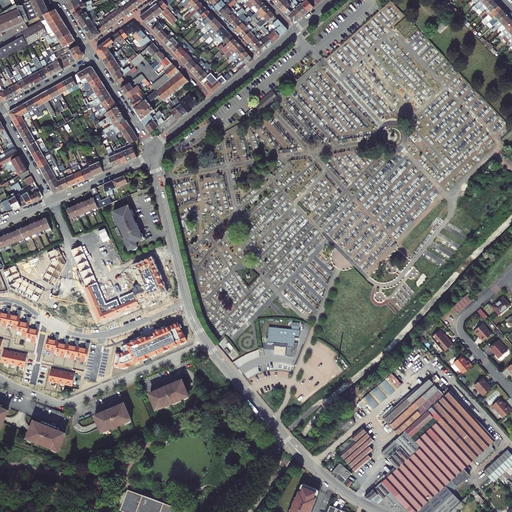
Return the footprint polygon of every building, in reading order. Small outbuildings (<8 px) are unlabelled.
[(0,33),(13,28),(26,22),(36,18),(49,12),(44,0),(25,0),(26,3),(24,4),(24,5),(20,5),(18,6),(17,4),(3,12),(0,14),(0,33)] [(72,0),(70,1),(66,3),(71,10),(76,7),(80,5),(76,0),(72,0)] [(76,7),(71,10),(73,14),(81,10),(85,7),(88,6),(93,4),(92,2),(94,1),(96,0),(92,0),(80,5),(76,7)] [(126,4),(123,6),(128,13),(135,7),(130,1),(129,0),(124,0),(124,1),(126,4)] [(164,0),(161,0),(158,2),(175,21),(178,18),(168,6),(170,5),(164,0)] [(200,0),(190,9),(184,15),(188,20),(194,14),(198,10),(198,9),(201,6),(202,7),(205,4),(201,0),(200,0)] [(200,0),(191,0),(191,1),(191,2),(187,5),(190,9),(200,0)] [(229,0),(226,3),(223,0),(220,0),(215,5),(222,12),(234,0),(229,0)] [(238,1),(236,0),(234,0),(222,12),(228,19),(235,12),(237,11),(234,7),(232,9),(231,8),(238,1)] [(258,12),(267,4),(262,0),(261,0),(256,5),(258,8),(256,11),(258,12)] [(295,2),(296,3),(306,15),(311,10),(303,2),(301,4),(297,0),(296,1),(294,0),(293,0),(295,2)] [(301,0),(303,2),(311,10),(316,6),(311,1),(309,0),(301,0)] [(488,0),(480,0),(477,4),(475,5),(479,9),(488,0)] [(495,1),(493,0),(488,0),(479,9),(483,13),(495,1)] [(292,4),(290,1),(282,8),(286,12),(293,5),(296,3),(295,2),(292,4)] [(486,18),(499,6),(495,1),(483,13),(480,15),(484,19),(486,18)] [(175,21),(158,2),(152,7),(159,15),(163,12),(174,23),(176,21),(175,21)] [(306,15),(296,3),(293,5),(296,8),(294,10),(302,18),(306,15)] [(209,8),(205,4),(202,7),(201,6),(198,9),(198,10),(194,14),(198,18),(198,17),(209,8)] [(265,16),(272,10),(267,4),(258,12),(263,18),(265,16)] [(296,8),(293,5),(286,12),(296,23),(297,23),(302,18),(294,10),(296,8)] [(123,6),(117,10),(122,17),(128,13),(123,6)] [(490,21),(502,9),(499,6),(486,18),(490,21)] [(73,14),(76,19),(86,12),(87,14),(88,13),(88,12),(85,7),(81,10),(73,14)] [(148,10),(155,18),(159,15),(152,7),(148,10)] [(209,8),(198,17),(202,22),(212,12),(209,8)] [(49,12),(36,18),(37,20),(38,20),(41,19),(42,21),(47,20),(59,14),(56,9),(49,12)] [(493,22),(495,24),(498,20),(506,13),(502,9),(490,21),(489,22),(491,24),(493,22)] [(117,10),(110,15),(115,22),(122,17),(117,10)] [(159,22),(158,21),(154,24),(151,21),(155,18),(148,10),(142,15),(154,28),(160,23),(159,22)] [(276,15),(272,10),(265,16),(267,18),(260,25),(262,28),(263,27),(270,21),(276,15)] [(86,12),(76,19),(83,29),(95,21),(99,18),(101,17),(102,16),(105,14),(103,11),(91,19),(87,14),(86,12)] [(204,27),(206,25),(216,17),(212,12),(202,22),(200,23),(204,27)] [(239,17),(235,12),(228,19),(232,23),(239,17)] [(498,25),(499,27),(510,17),(506,13),(498,20),(501,23),(498,25)] [(47,20),(42,21),(41,22),(49,35),(67,26),(59,14),(47,20)] [(354,44),(358,55),(362,56),(384,35),(383,31),(381,34),(380,35),(376,38),(375,34),(378,31),(377,29),(380,26),(375,25),(375,23),(377,22),(373,21),(382,17),(381,14),(378,14),(379,15),(375,16),(369,21),(369,24),(363,27),(357,32),(358,34),(353,38),(358,39),(353,41),(352,43),(357,41),(356,43),(354,44)] [(115,22),(110,15),(104,20),(109,27),(115,22)] [(248,18),(247,19),(237,28),(241,33),(251,24),(248,21),(253,17),(252,17),(251,15),(248,18)] [(273,25),(275,23),(280,19),(276,15),(270,21),(273,25)] [(216,17),(206,25),(210,30),(220,21),(216,17)] [(237,28),(247,19),(246,18),(243,21),(239,17),(232,23),(237,28)] [(502,32),(504,31),(511,22),(511,19),(510,17),(499,27),(499,28),(502,32)] [(99,23),(104,30),(109,27),(104,20),(99,23)] [(164,20),(160,23),(154,28),(158,33),(163,28),(168,24),(164,20)] [(279,28),(284,23),(281,20),(276,24),(279,28)] [(83,29),(86,33),(95,27),(97,25),(99,23),(98,22),(99,22),(98,22),(97,23),(95,21),(83,29)] [(134,21),(128,25),(134,32),(136,33),(143,28),(136,21),(134,21)] [(224,25),(220,21),(210,30),(203,36),(207,40),(215,33),(217,31),(224,25)] [(15,33),(20,31),(29,27),(26,22),(13,28),(15,33)] [(41,22),(29,27),(20,31),(29,45),(45,37),(49,35),(41,22)] [(442,22),(438,28),(442,31),(447,26),(442,22)] [(505,37),(511,30),(511,22),(504,31),(506,33),(505,34),(504,33),(499,38),(501,40),(505,37)] [(95,27),(86,33),(90,40),(92,40),(104,30),(99,23),(97,25),(99,28),(97,30),(95,27)] [(277,29),(283,35),(289,30),(289,29),(284,23),(279,28),(277,29)] [(245,37),(255,28),(251,24),(241,33),(245,37)] [(134,32),(128,25),(124,28),(130,35),(134,32)] [(228,29),(224,25),(217,31),(221,35),(228,29)] [(49,35),(45,37),(49,44),(59,39),(71,33),(67,26),(49,35)] [(130,35),(124,28),(120,31),(126,38),(130,35)] [(149,35),(143,28),(136,33),(142,41),(149,35)] [(169,34),(163,28),(158,33),(164,39),(169,34)] [(249,42),(256,36),(255,34),(258,31),(255,28),(245,37),(249,42)] [(219,37),(214,41),(218,45),(225,39),(231,33),(228,29),(221,35),(219,37)] [(276,30),(270,36),(275,42),(282,36),(276,30)] [(29,45),(20,31),(15,33),(18,40),(13,43),(17,51),(29,45)] [(120,31),(116,34),(124,44),(128,41),(126,38),(120,31)] [(177,39),(171,32),(169,34),(164,39),(170,45),(177,39)] [(261,32),(256,36),(249,42),(253,46),(260,40),(263,35),(261,32)] [(56,48),(58,50),(76,40),(71,33),(59,39),(61,43),(57,45),(58,47),(56,48)] [(231,33),(225,39),(229,43),(235,37),(231,33)] [(219,37),(216,34),(208,41),(210,42),(206,45),(208,47),(214,41),(219,37)] [(149,35),(142,41),(145,44),(152,38),(149,35)] [(267,37),(262,41),(268,48),(275,42),(270,36),(269,35),(267,37)] [(114,53),(111,48),(115,45),(114,43),(116,41),(113,37),(99,47),(98,49),(105,59),(114,53)] [(229,50),(239,41),(235,37),(229,43),(225,46),(229,50)] [(182,45),(177,39),(170,45),(176,51),(182,45)] [(58,50),(54,52),(57,57),(61,55),(70,50),(79,45),(76,40),(58,50)] [(260,40),(253,46),(259,53),(262,53),(268,48),(262,41),(260,40)] [(229,50),(233,54),(243,45),(239,41),(229,50)] [(155,55),(162,49),(155,42),(142,52),(146,57),(149,60),(151,59),(152,57),(151,57),(150,58),(145,53),(150,49),(155,55)] [(186,49),(189,46),(186,44),(185,42),(182,45),(176,51),(182,58),(189,52),(186,49)] [(0,58),(1,60),(17,51),(13,43),(0,50),(0,58)] [(79,45),(70,50),(71,52),(62,57),(61,55),(57,57),(58,60),(63,69),(67,67),(65,63),(64,62),(63,61),(68,58),(73,55),(82,50),(79,45)] [(243,45),(233,54),(237,59),(247,49),(243,45)] [(168,56),(162,49),(155,55),(159,60),(153,65),(155,68),(168,56)] [(247,49),(237,59),(236,59),(239,63),(250,54),(247,49)] [(47,52),(58,71),(63,69),(58,60),(56,61),(53,55),(52,55),(50,50),(47,52)] [(82,50),(73,55),(75,57),(69,60),(65,63),(67,67),(83,58),(84,54),(82,50)] [(121,55),(118,51),(114,53),(105,59),(107,63),(116,58),(121,55)] [(121,54),(121,55),(122,57),(118,59),(118,60),(116,58),(107,63),(111,68),(120,62),(124,59),(125,60),(129,57),(127,54),(125,51),(121,54)] [(51,64),(49,66),(53,74),(58,71),(47,52),(44,53),(51,64)] [(137,65),(146,57),(142,52),(140,54),(136,57),(132,60),(137,65)] [(192,56),(189,52),(182,58),(187,64),(196,55),(195,54),(192,56)] [(254,57),(250,54),(239,63),(237,65),(241,69),(254,59),(254,57)] [(196,55),(187,64),(192,69),(199,63),(202,61),(197,55),(196,55)] [(167,68),(174,62),(168,56),(155,68),(157,70),(163,64),(167,68)] [(48,77),(40,62),(37,57),(34,58),(41,70),(39,71),(44,80),(48,77)] [(121,65),(120,62),(111,68),(114,74),(121,69),(132,60),(130,58),(129,57),(125,60),(126,61),(122,64),(121,65)] [(45,60),(40,62),(48,77),(53,74),(49,66),(45,60)] [(167,68),(166,69),(169,72),(173,77),(158,89),(161,93),(167,100),(168,99),(171,97),(174,94),(176,93),(191,81),(174,62),(167,68)] [(199,63),(192,69),(195,73),(202,67),(199,63)] [(206,71),(209,68),(211,67),(209,65),(207,63),(202,67),(206,71)] [(29,88),(19,70),(18,69),(16,65),(14,67),(17,73),(15,75),(15,76),(19,82),(24,91),(29,88)] [(24,68),(29,77),(34,85),(39,82),(31,69),(29,65),(24,67),(24,68)] [(36,66),(31,69),(39,82),(44,80),(39,71),(36,66)] [(91,66),(73,76),(76,84),(78,82),(85,78),(95,71),(93,67),(91,66)] [(122,71),(121,69),(114,74),(119,80),(131,70),(132,69),(130,66),(122,71)] [(206,71),(202,67),(195,73),(199,77),(206,71)] [(209,68),(206,71),(199,77),(202,81),(211,73),(209,70),(210,69),(209,68)] [(34,85),(29,77),(27,78),(22,69),(19,70),(29,88),(34,85)] [(235,74),(231,70),(225,76),(228,80),(235,74)] [(19,94),(8,73),(7,71),(5,73),(6,75),(5,76),(7,81),(11,87),(9,88),(14,96),(19,94)] [(84,86),(99,76),(95,71),(85,78),(87,80),(81,84),(83,86),(84,86)] [(10,72),(8,73),(19,94),(24,91),(19,82),(17,83),(13,77),(11,73),(10,73),(10,72)] [(169,72),(153,84),(155,86),(157,89),(158,89),(173,77),(169,72)] [(202,81),(206,85),(216,75),(213,73),(212,72),(211,73),(202,81)] [(123,87),(126,93),(139,83),(147,77),(144,73),(135,79),(137,81),(133,83),(132,81),(123,87)] [(216,75),(206,85),(212,91),(214,91),(228,80),(225,76),(223,75),(218,78),(216,75)] [(0,83),(0,84),(9,99),(14,96),(9,88),(7,83),(4,85),(0,76),(0,83)] [(64,81),(69,89),(77,85),(76,84),(73,76),(64,81)] [(92,88),(102,81),(99,76),(84,86),(86,89),(85,89),(86,91),(92,88)] [(69,89),(64,81),(56,86),(61,94),(69,89)] [(95,93),(105,86),(102,81),(92,88),(93,90),(88,93),(90,96),(95,93)] [(139,83),(126,93),(130,98),(142,88),(139,83)] [(9,99),(0,84),(0,96),(2,101),(5,101),(9,99)] [(61,94),(56,86),(48,90),(53,98),(60,112),(64,110),(58,100),(63,97),(61,94)] [(108,91),(105,86),(95,93),(96,95),(91,98),(93,101),(98,97),(108,91)] [(142,88),(130,98),(132,102),(145,92),(142,88)] [(143,119),(156,109),(157,108),(151,101),(161,93),(158,89),(157,89),(151,95),(135,107),(143,119)] [(48,90),(40,94),(47,108),(52,116),(55,115),(47,101),(53,98),(48,90)] [(96,106),(111,96),(108,91),(98,97),(99,100),(94,103),(96,106)] [(145,92),(132,102),(135,107),(151,95),(147,91),(145,92)] [(278,98),(273,92),(256,106),(261,112),(278,98)] [(181,104),(178,106),(185,115),(190,111),(182,101),(176,93),(174,94),(177,98),(176,99),(177,101),(179,101),(180,102),(181,104)] [(194,93),(182,101),(190,111),(194,108),(193,107),(200,101),(194,93)] [(40,94),(24,103),(29,111),(30,113),(30,114),(31,117),(37,115),(38,117),(39,116),(39,117),(44,115),(42,111),(47,108),(40,94)] [(114,101),(111,96),(96,106),(98,108),(97,109),(98,111),(104,107),(114,101)] [(173,110),(175,113),(180,119),(185,115),(178,106),(177,105),(171,97),(168,99),(172,104),(174,105),(176,108),(173,110)] [(106,113),(117,106),(114,101),(104,107),(105,109),(101,112),(101,113),(99,114),(100,117),(106,113)] [(29,111),(24,103),(19,106),(23,114),(29,111)] [(13,120),(21,115),(23,114),(19,106),(10,111),(9,113),(13,120)] [(111,120),(122,113),(117,106),(106,113),(109,117),(98,123),(100,127),(111,120)] [(156,109),(143,119),(147,125),(163,113),(164,112),(162,109),(158,112),(156,109)] [(127,120),(122,113),(111,120),(113,124),(103,130),(105,134),(110,131),(127,120)] [(163,113),(147,125),(151,132),(159,126),(166,120),(163,116),(165,115),(163,113)] [(25,121),(21,115),(13,120),(16,125),(25,121)] [(10,142),(13,141),(1,119),(0,118),(0,129),(1,132),(3,132),(6,137),(7,136),(10,142)] [(174,124),(169,118),(166,120),(170,127),(174,124)] [(130,126),(127,120),(110,131),(112,133),(113,132),(113,133),(114,132),(116,134),(121,130),(122,132),(130,126)] [(170,127),(166,120),(159,126),(164,132),(170,127)] [(28,126),(25,121),(16,125),(19,131),(28,126)] [(19,131),(23,137),(31,133),(29,130),(33,128),(32,127),(35,126),(33,123),(28,126),(19,131)] [(130,126),(122,132),(128,140),(130,144),(131,143),(138,138),(130,126)] [(23,137),(27,145),(36,141),(31,133),(23,137)] [(130,148),(128,149),(132,159),(137,157),(131,143),(130,144),(128,140),(126,141),(128,145),(129,145),(130,148)] [(32,154),(45,146),(44,143),(39,146),(36,141),(27,145),(32,154)] [(125,150),(123,151),(128,161),(132,159),(128,149),(126,145),(125,142),(120,144),(122,149),(124,148),(125,150)] [(120,152),(118,153),(123,163),(128,161),(123,151),(122,149),(120,144),(116,146),(118,150),(119,150),(120,152)] [(5,151),(7,155),(18,149),(15,145),(10,148),(5,151)] [(36,162),(50,154),(49,152),(44,155),(42,152),(47,149),(45,146),(32,154),(36,162)] [(123,163),(118,153),(115,147),(113,148),(116,154),(114,155),(118,165),(123,163)] [(111,156),(109,157),(113,167),(118,165),(114,155),(112,151),(111,151),(110,148),(106,150),(108,155),(110,154),(111,156)] [(0,165),(4,164),(21,155),(18,149),(7,155),(0,159),(0,165)] [(46,160),(52,157),(50,154),(36,162),(40,167),(48,163),(46,160)] [(4,164),(7,169),(11,167),(17,177),(29,170),(21,155),(4,164)] [(103,171),(113,167),(109,157),(108,156),(105,157),(106,160),(100,162),(103,171)] [(51,169),(48,163),(40,167),(43,173),(51,169)] [(102,172),(98,163),(90,166),(94,175),(102,172)] [(78,171),(73,174),(77,183),(85,179),(82,170),(79,164),(76,166),(76,167),(78,171)] [(90,166),(82,170),(85,179),(94,175),(90,166)] [(70,175),(65,177),(69,187),(77,183),(73,174),(73,172),(71,168),(67,169),(70,175)] [(56,177),(51,169),(43,173),(47,182),(56,177)] [(60,174),(60,179),(63,189),(69,187),(65,177),(64,176),(62,172),(59,173),(60,174)] [(114,180),(117,187),(129,182),(126,175),(114,180)] [(58,180),(56,177),(47,182),(53,192),(55,192),(63,189),(60,179),(58,180)] [(114,180),(106,183),(105,185),(111,197),(111,196),(115,195),(120,193),(117,187),(114,180)] [(36,187),(29,191),(35,201),(43,198),(44,195),(36,181),(33,183),(36,187)] [(12,187),(15,193),(23,206),(29,204),(21,190),(23,188),(20,182),(12,187)] [(97,187),(92,189),(96,196),(100,194),(97,187)] [(35,201),(29,191),(26,193),(23,188),(21,190),(29,204),(35,201)] [(23,206),(15,193),(9,196),(16,209),(23,206)] [(111,197),(103,200),(98,202),(100,207),(101,208),(113,202),(111,196),(111,197)] [(90,199),(89,200),(93,210),(100,207),(98,202),(96,198),(91,200),(90,199)] [(87,202),(82,204),(87,213),(93,210),(89,200),(87,200),(87,202)] [(77,205),(75,205),(80,216),(87,213),(82,204),(77,206),(77,205)] [(132,209),(130,204),(115,211),(117,215),(120,222),(121,225),(119,226),(120,226),(122,233),(124,237),(126,237),(131,248),(134,247),(138,245),(139,245),(137,241),(142,238),(144,238),(142,233),(135,216),(132,209)] [(74,207),(69,209),(73,219),(80,216),(75,205),(74,206),(74,207)] [(43,219),(41,219),(46,230),(52,227),(48,218),(43,220),(43,219)] [(40,221),(35,223),(39,233),(46,230),(41,219),(40,220),(40,221)] [(29,224),(28,225),(32,236),(39,233),(35,223),(30,225),(29,224)] [(27,227),(22,229),(26,238),(32,236),(28,225),(26,226),(27,227)] [(16,230),(15,231),(19,241),(26,238),(22,229),(17,231),(16,230)] [(13,232),(8,234),(12,244),(19,241),(15,231),(13,231),(13,232)] [(3,235),(1,236),(2,237),(6,247),(12,244),(8,234),(3,237),(3,235)] [(106,303),(81,246),(71,250),(87,287),(85,288),(99,322),(139,304),(138,300),(134,291),(120,298),(122,304),(120,305),(117,299),(106,303)] [(43,279),(54,285),(66,264),(59,248),(47,253),(52,263),(43,279)] [(134,291),(138,300),(145,297),(149,305),(157,301),(156,298),(168,292),(153,256),(133,265),(141,285),(133,289),(134,291)] [(15,266),(3,271),(10,288),(38,302),(44,290),(20,278),(15,266)] [(474,300),(469,294),(466,297),(472,303),(474,300)] [(466,297),(464,299),(469,305),(472,303),(466,297)] [(505,297),(494,306),(501,314),(511,305),(505,297)] [(483,309),(480,311),(486,317),(488,315),(483,309)] [(486,317),(480,311),(480,312),(486,319),(489,317),(488,315),(486,317)] [(114,363),(124,365),(187,338),(185,333),(183,334),(178,322),(156,331),(155,330),(144,335),(145,336),(123,346),(125,351),(121,353),(116,352),(114,363)] [(493,333),(484,323),(476,330),(480,335),(482,337),(481,337),(485,341),(493,333)] [(301,329),(271,326),(270,341),(271,341),(272,340),(274,342),(291,344),(291,346),(289,346),(289,353),(290,355),(291,355),(295,356),(295,349),(296,349),(299,347),(300,343),(296,342),(297,337),(301,337),(301,329)] [(452,340),(446,334),(441,329),(433,337),(447,351),(455,343),(452,340)] [(86,362),(89,349),(58,343),(58,341),(47,339),(45,348),(51,349),(50,353),(55,354),(56,352),(61,353),(60,356),(65,357),(66,354),(71,355),(70,358),(76,360),(76,356),(81,357),(81,361),(86,362)] [(510,351),(500,340),(491,349),(494,352),(494,351),(501,359),(510,351)] [(4,350),(1,362),(25,367),(27,354),(4,350)] [(466,373),(474,365),(470,360),(469,361),(464,355),(456,362),(466,373)] [(51,369),(49,380),(73,386),(75,374),(51,369)] [(393,372),(364,396),(375,408),(399,387),(393,380),(397,377),(393,372)] [(423,415),(429,410),(451,390),(448,392),(444,388),(441,391),(436,385),(438,382),(432,375),(407,397),(423,415)] [(476,385),(485,395),(494,387),(491,384),(491,385),(489,383),(489,382),(485,377),(476,385)] [(162,388),(151,393),(158,408),(166,405),(171,403),(172,404),(182,400),(182,398),(185,397),(189,395),(190,395),(183,379),(178,381),(178,380),(162,387),(162,388)] [(438,421),(460,400),(451,390),(429,410),(434,416),(438,421)] [(384,417),(400,436),(407,430),(413,436),(434,416),(429,410),(423,415),(407,397),(384,417)] [(509,406),(507,403),(503,398),(495,405),(506,417),(511,411),(511,407),(510,405),(509,406)] [(481,423),(460,400),(438,421),(459,443),(481,423)] [(0,426),(2,428),(9,410),(2,407),(3,405),(0,403),(0,426)] [(125,403),(97,415),(99,419),(104,432),(111,429),(112,429),(111,428),(125,422),(126,423),(133,420),(125,403)] [(360,418),(353,410),(344,418),(351,426),(360,418)] [(417,441),(438,421),(434,416),(413,436),(407,430),(400,436),(383,451),(396,466),(398,468),(423,447),(417,441)] [(42,423),(35,420),(28,438),(35,441),(35,440),(52,446),(51,448),(59,451),(66,433),(59,430),(60,428),(43,421),(42,423)] [(417,441),(423,447),(453,479),(465,468),(474,460),(459,443),(438,421),(417,441)] [(496,440),(481,423),(459,443),(474,460),(476,458),(491,444),(496,440)] [(354,436),(358,441),(368,432),(364,427),(354,436)] [(357,472),(373,458),(372,456),(377,452),(371,445),(376,440),(368,432),(358,441),(342,455),(357,472)] [(338,450),(342,455),(358,441),(354,436),(338,450)] [(491,444),(476,458),(480,463),(495,449),(491,444)] [(380,503),(400,511),(416,511),(419,510),(447,485),(453,479),(423,447),(398,468),(387,478),(375,489),(383,497),(381,498),(383,500),(380,503)] [(486,470),(495,480),(500,476),(504,472),(508,469),(511,466),(511,465),(511,450),(510,448),(486,470)] [(341,463),(333,472),(345,482),(347,480),(353,473),(341,463)] [(387,478),(398,468),(396,466),(385,476),(387,478)] [(453,479),(459,486),(471,475),(465,468),(453,479)] [(509,477),(504,472),(500,476),(504,481),(509,477)] [(347,484),(352,487),(355,482),(351,479),(347,484)] [(320,489),(306,483),(303,490),(302,489),(299,496),(300,497),(293,511),(313,511),(319,497),(317,496),(320,489)] [(447,485),(419,510),(420,511),(450,511),(462,501),(447,485)] [(383,497),(375,489),(366,497),(380,503),(383,500),(381,498),(383,497)] [(462,501),(450,511),(458,511),(467,505),(465,504),(473,497),(481,505),(483,498),(476,489),(462,501)] [(133,505),(130,511),(132,511),(182,511),(183,511),(131,492),(127,503),(133,505)]
